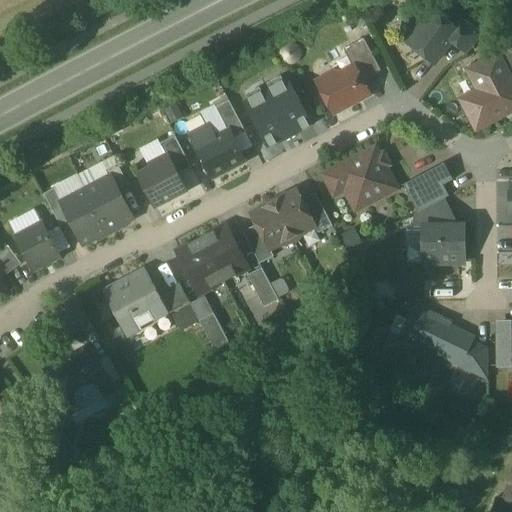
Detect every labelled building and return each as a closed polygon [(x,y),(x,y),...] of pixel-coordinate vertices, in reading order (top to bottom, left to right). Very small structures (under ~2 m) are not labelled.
[(453,27),(433,12),(423,26),(417,27),(405,42),(435,64),(452,42),(455,45),(469,27),(459,19),(453,27)] [(469,27),(455,45),(466,53),(479,35),(469,27)] [(381,72),(364,39),(344,50),(353,68),(354,67),(362,82),(381,72)] [(511,46),(503,40),(485,49),(491,59),(498,55),(507,73),(511,70),(511,46)] [(511,81),(507,73),(498,55),(491,59),(468,71),(482,97),(464,107),(476,130),(511,111),(511,81)] [(353,68),(340,75),(334,73),(317,82),(334,114),(369,96),(362,82),(354,67),(353,68)] [(312,125),(287,78),(242,101),(267,149),(312,125)] [(246,133),(229,102),(216,108),(229,132),(234,140),(246,133)] [(229,132),(215,140),(208,127),(191,137),(212,178),(245,161),(234,140),(229,132)] [(192,169),(175,137),(160,144),(166,156),(167,156),(178,176),(192,169)] [(375,149),(324,176),(335,196),(345,191),(356,211),(397,190),(375,149)] [(166,156),(151,164),(153,168),(139,176),(155,207),(186,192),(178,176),(167,156),(166,156)] [(44,165),(47,179),(71,172),(67,159),(44,165)] [(445,164),(403,185),(418,213),(445,199),(449,197),(444,185),(453,180),(445,164)] [(129,186),(118,165),(106,171),(110,178),(111,177),(118,192),(129,186)] [(110,178),(86,190),(107,230),(116,226),(117,228),(133,219),(118,192),(111,177),(110,178)] [(86,190),(62,203),(83,245),(99,237),(98,235),(107,230),(86,190)] [(297,190),(274,202),(293,240),(315,228),(316,228),(303,201),(297,190)] [(333,227),(316,194),(303,201),(316,228),(315,228),(318,234),(333,227)] [(418,213),(414,216),(414,229),(424,228),(424,227),(445,227),(445,199),(418,213)] [(293,240),(274,202),(250,214),(256,226),(270,252),(271,251),(293,240)] [(43,224),(16,238),(33,271),(60,257),(43,224)] [(270,252),(256,226),(243,233),(260,264),(274,257),(271,251),(270,252)] [(227,227),(202,240),(224,282),(249,269),(227,227)] [(445,227),(424,227),(424,228),(424,264),(464,263),(463,227),(445,227)] [(202,240),(177,253),(199,295),(224,282),(202,240)] [(0,252),(0,259),(8,271),(9,271),(18,264),(7,248),(0,252)] [(8,271),(0,259),(0,279),(1,280),(10,273),(9,271),(8,271)] [(279,301),(262,269),(248,276),(264,308),(279,301)] [(134,283),(126,287),(123,281),(103,291),(127,338),(142,330),(140,328),(168,314),(146,272),(132,279),(134,283)] [(475,338),(442,322),(443,320),(439,318),(440,317),(430,312),(429,313),(424,311),(418,325),(408,320),(400,338),(460,367),(473,342),(475,338)] [(214,314),(199,322),(216,354),(230,346),(214,314)] [(511,324),(499,324),(500,348),(511,348),(511,324)] [(488,350),(473,342),(460,367),(488,380),(488,350)] [(511,348),(500,348),(500,366),(511,365),(511,348)] [(95,354),(73,365),(71,360),(61,365),(64,370),(50,378),(66,408),(80,401),(83,406),(99,397),(96,392),(111,385),(95,354)] [(27,407),(20,398),(1,411),(7,421),(8,421),(27,407)] [(27,407),(8,421),(14,431),(34,417),(27,407)] [(34,417),(14,431),(21,441),(41,427),(34,417)] [(511,511),(511,469),(502,501),(494,498),(489,511),(511,511)] [(65,474),(45,487),(52,497),(71,483),(65,474)] [(71,483),(52,497),(59,507),(78,493),(71,483)]
